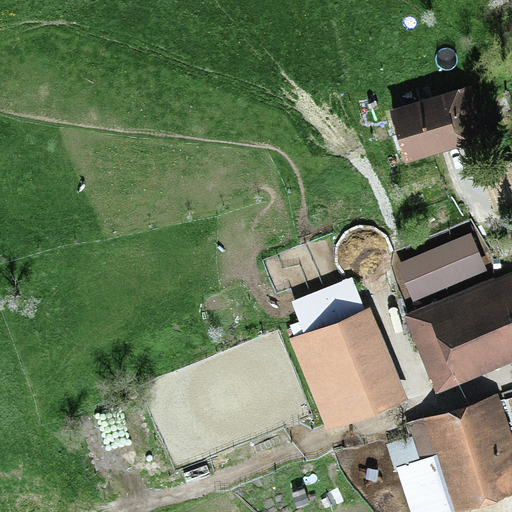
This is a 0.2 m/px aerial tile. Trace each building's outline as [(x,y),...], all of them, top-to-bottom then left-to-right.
[(472,81),(390,104),(405,159),(460,143),(458,139),(487,131),(472,81)] [(494,209),(511,201),(511,159),(479,172),(494,209)] [(435,215),(440,229),(451,225),(445,211),(435,215)] [(488,268),(472,230),(398,261),(414,299),(488,268)] [(494,275),(404,312),(437,390),(511,359),(511,269),(495,277),(494,275)] [(292,299),(300,319),(290,323),(295,334),(290,336),(327,428),(408,395),(371,304),(365,306),(352,275),(292,299)] [(446,511),(511,491),(511,433),(498,391),(406,420),(410,433),(386,441),(396,470),(398,470),(411,511),(446,511)] [(310,500),(304,485),(291,491),(297,505),(310,500)] [(321,495),(327,509),(340,504),(333,490),(321,495)] [(250,511),(263,511),(259,503),(249,507),(250,511)]
